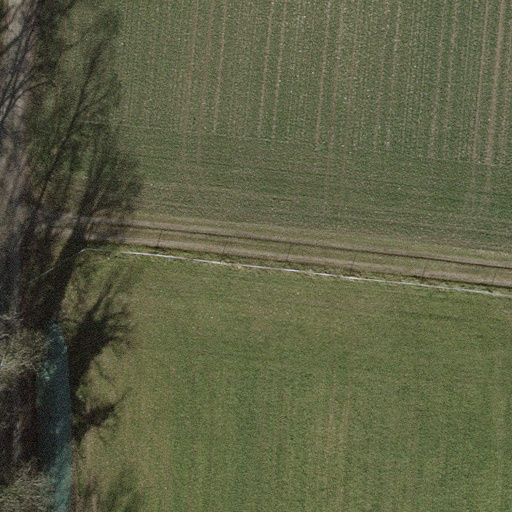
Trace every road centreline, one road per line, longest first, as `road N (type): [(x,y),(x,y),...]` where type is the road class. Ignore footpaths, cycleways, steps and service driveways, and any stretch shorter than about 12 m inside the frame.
road 1 (track): [(26,0),(12,219),(9,511)]
road 2 (track): [(12,219),(511,290)]
